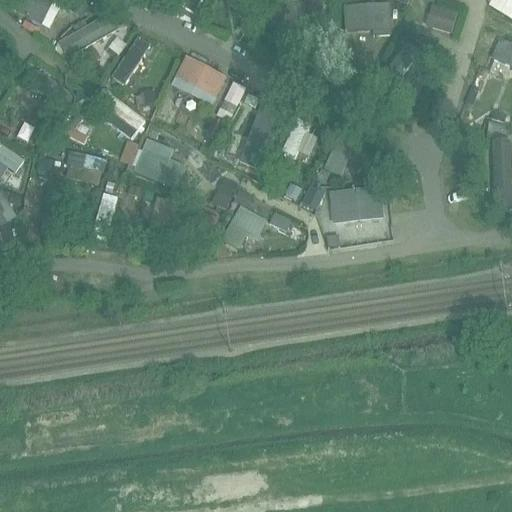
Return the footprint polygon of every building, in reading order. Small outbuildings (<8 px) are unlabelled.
[(149,177),(149,159),(126,159),(126,177),(149,177)] [(511,178),(511,164),(485,165),(485,203),(511,202),(511,192),(511,178)] [(203,200),(219,206),(230,179),(214,172),(203,200)] [(309,182),(298,197),(310,205),(321,190),(309,182)] [(238,231),(248,235),(258,213),(232,201),(216,234),(233,242),(238,231)] [(271,203),(266,216),(280,221),(285,208),(271,203)]
